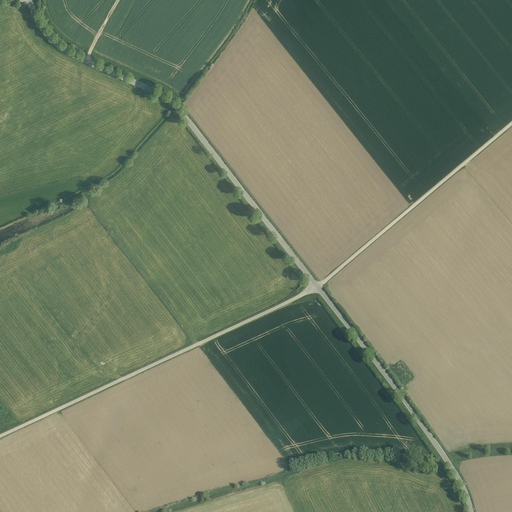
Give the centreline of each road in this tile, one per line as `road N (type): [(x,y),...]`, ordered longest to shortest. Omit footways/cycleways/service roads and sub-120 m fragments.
road 1 (tertiary): [(317,286),(161,93),(58,45),(30,0)]
road 2 (unclassified): [(0,435),(317,286)]
road 3 (tertiary): [(471,511),(449,463),(317,286)]
road 4 (track): [(317,286),(511,123)]
